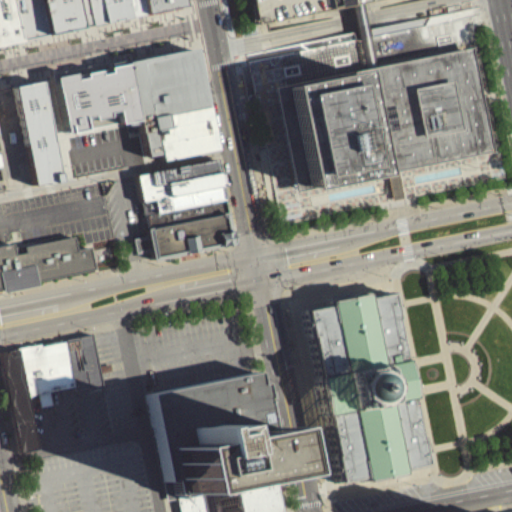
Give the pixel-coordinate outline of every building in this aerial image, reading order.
[(0,0),(0,50),(14,47),(5,4),(4,0),(0,0)] [(4,0),(5,4),(22,0),(31,0),(40,41),(72,34),(64,0),(4,0)] [(5,4),(22,0),(31,0),(40,41),(14,47),(5,4)] [(64,0),(79,0),(86,31),(72,34),(64,0)] [(79,0),(93,0),(100,28),(86,31),(79,0)] [(93,0),(119,0),(125,23),(100,28),(93,0)] [(119,0),(136,0),(140,20),(125,23),(119,0)] [(136,0),(176,0),(179,11),(140,20),(136,0)] [(242,0),(396,0),(358,8),(349,10),(249,30),(242,0)] [(362,74),(349,10),(358,8),(372,72),(362,74)] [(121,67),(189,53),(210,153),(155,164),(154,159),(141,162),(133,125),(121,69),(121,67)] [(269,92),(278,90),(352,76),(362,74),(372,72),(465,53),(486,157),(373,180),(300,195),(290,197),(269,92)] [(78,79),(93,76),(94,80),(103,78),(102,73),(121,69),(133,125),(114,129),(111,116),(102,118),(103,123),(88,126),(87,122),(78,124),(80,136),(60,140),(49,83),(69,79),(70,85),(79,83),(78,79)] [(8,93),(36,87),(56,186),(28,191),(26,179),(8,93)] [(164,182),(150,185),(147,172),(213,158),(216,171),(164,182)] [(164,182),(166,195),(219,184),(216,171),(164,182)] [(219,184),(221,198),(154,211),(152,198),(166,195),(219,184)] [(221,198),(224,211),(149,226),(146,213),(154,211),(221,198)] [(224,211),(231,243),(150,259),(148,250),(135,253),(131,237),(145,235),(144,228),(149,226),(224,211)] [(88,246),(92,267),(33,280),(32,274),(19,277),(20,285),(2,289),(1,286),(0,286),(0,246),(10,244),(12,254),(25,251),(23,246),(71,236),(74,249),(88,246)] [(147,258),(143,243),(131,246),(135,261),(147,258)] [(297,315),(323,310),(323,306),(341,302),(360,298),(360,302),(387,297),(393,325),(391,326),(399,365),(401,365),(403,375),(405,383),(407,393),(408,402),(407,402),(414,441),(417,441),(423,470),(395,476),(396,479),(378,483),(359,486),(358,482),(331,487),(325,458),(327,458),(320,420),(318,420),(314,402),(310,383),(313,383),(305,341),(302,342),(297,315)] [(71,394),(72,397),(85,394),(86,397),(99,394),(97,380),(95,371),(91,348),(90,342),(81,343),(68,346),(61,347),(62,348),(71,394)] [(37,353),(50,351),(62,348),(71,394),(47,399),(37,353)] [(24,353),(27,353),(37,351),(37,353),(47,399),(49,411),(39,413),(36,400),(33,401),(24,353)] [(14,356),(21,354),(24,353),(33,401),(23,403),(14,356)] [(0,384),(15,460),(34,456),(23,403),(14,356),(4,358),(0,358),(0,384)] [(95,371),(108,369),(110,378),(97,380),(95,371)] [(143,400),(247,378),(251,378),(252,379),(254,386),(258,389),(264,412),(266,425),(276,473),(277,476),(284,510),(274,511),(179,511),(176,497),(171,498),(166,499),(162,480),(145,414),(143,400)]
